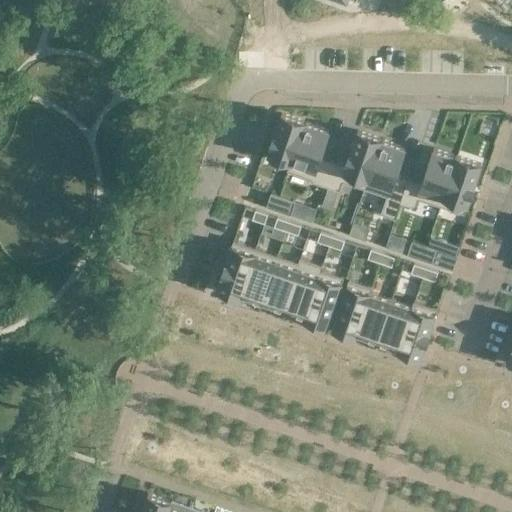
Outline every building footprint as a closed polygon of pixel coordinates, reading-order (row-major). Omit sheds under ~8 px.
[(271,143),(267,153),(289,161),(286,170),(288,170),(305,121),(281,113),(274,132),(271,143)] [(305,121),(288,170),(297,173),(310,178),(309,180),(324,185),(332,161),(319,156),(320,152),(324,143),(329,128),(306,120),(306,121),(305,121)] [(332,161),(324,185),(338,190),(341,181),(364,188),(381,138),(362,132),(357,130),(355,137),(346,165),(345,165),(332,161)] [(381,138),(364,188),(378,193),(386,195),(380,213),(395,218),(408,178),(395,174),(397,168),(404,146),(381,139),(382,138),(381,138)] [(408,178),(395,218),(401,202),(415,207),(418,197),(432,202),(440,205),(457,156),(433,148),(425,171),(421,182),(408,178)] [(457,156),(440,205),(459,211),(464,213),(477,171),(480,163),(457,156)] [(270,192),(266,206),(290,214),(295,200),(270,192)] [(255,209),(251,218),(264,223),(267,213),(255,209)] [(276,217),(273,226),(285,230),(288,221),(276,217)] [(288,221),(285,230),(297,234),(300,225),(288,221)] [(320,231),(317,241),(329,245),(332,235),(320,231)] [(390,232),(385,246),(407,254),(411,240),(390,232)] [(332,235),(329,245),(341,249),(344,240),(332,235)] [(221,274),(217,288),(239,296),(256,247),(233,239),(231,246),(228,247),(228,248),(227,253),(226,253),(226,254),(227,256),(226,261),(225,261),(224,265),(221,273),(222,273),(221,274)] [(411,240),(407,254),(431,262),(436,248),(411,240)] [(256,247),(239,296),(240,296),(242,292),(262,299),(277,254),(256,247)] [(370,248),(367,258),(379,262),(382,252),(370,248)] [(382,252),(379,262),(391,266),(394,256),(382,252)] [(277,254),(262,299),(284,306),(300,257),(299,256),(298,261),(277,254)] [(300,257),(284,306),(304,313),(303,318),(304,318),(322,264),(300,257)] [(414,263),(410,272),(422,276),(425,267),(414,263)] [(322,264),(304,318),(326,326),(343,276),(321,269),(323,264),(322,264)] [(425,267),(422,276),(434,280),(437,271),(425,267)] [(349,278),(332,327),(354,335),(371,286),(349,278)] [(371,286),(354,335),(355,336),(357,331),(377,338),(391,298),(370,291),(372,286),(371,286)] [(391,298),(377,338),(398,345),(396,350),(397,350),(414,300),(413,300),(411,305),(391,298)] [(414,300),(397,350),(401,351),(420,358),(425,342),(426,342),(430,330),(429,330),(429,329),(431,325),(433,324),(435,317),(434,315),(437,308),(414,300)] [(165,511),(170,500),(147,492),(142,507),(141,507),(139,511),(165,511)] [(170,500),(165,511),(190,511),(192,507),(170,500)]
